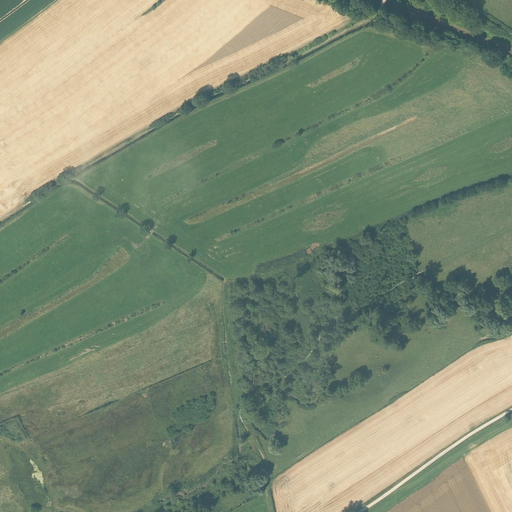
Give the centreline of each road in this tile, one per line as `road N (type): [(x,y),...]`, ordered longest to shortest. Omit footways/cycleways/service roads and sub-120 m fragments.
road 1 (track): [(69,177),(185,109),(368,20),(383,0)]
road 2 (track): [(511,410),(359,511)]
